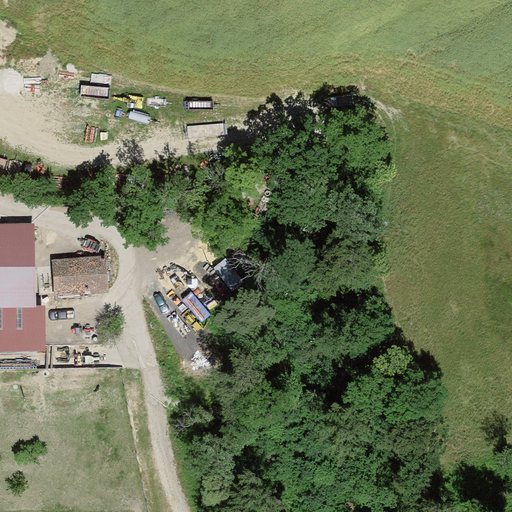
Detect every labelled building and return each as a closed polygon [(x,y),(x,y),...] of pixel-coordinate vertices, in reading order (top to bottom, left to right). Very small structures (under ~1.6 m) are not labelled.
[(60,81),(54,107),(116,122),(122,96),(60,81)] [(0,355),(49,353),(47,315),(40,316),(35,219),(0,220),(0,355)] [(115,255),(54,260),(58,298),(119,292),(115,255)] [(222,300),(235,289),(215,266),(202,277),(222,300)] [(212,284),(189,290),(197,318),(220,312),(212,284)]
